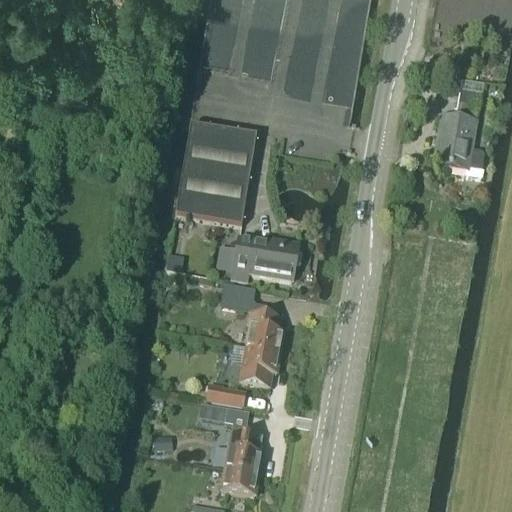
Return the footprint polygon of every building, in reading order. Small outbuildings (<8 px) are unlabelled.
[(461,0),(459,17),(491,22),(494,0),(461,0)] [(459,95),(455,119),(475,122),(479,99),(459,95)] [(433,168),(433,170),(467,175),(467,174),(481,176),(483,159),(480,156),(470,155),(475,127),(441,121),(436,152),(438,152),(436,169),(433,168)] [(190,130),(175,221),(241,232),(255,141),(190,130)] [(237,244),(231,284),(245,287),(246,280),(291,287),(297,250),(279,247),(279,251),(237,244)] [(409,265),(403,298),(450,307),(456,274),(453,273),(457,254),(441,251),(438,270),(409,265)] [(249,331),(245,353),(278,359),(282,337),(277,336),(279,322),(270,321),(271,312),(255,310),(253,306),(254,295),(222,290),(219,313),(249,318),(246,331),(249,331)] [(267,394),(270,379),(275,380),(278,359),(245,353),(242,374),(231,372),(228,387),(267,394)] [(396,412),(393,427),(396,428),(393,443),(426,449),(434,402),(421,400),(424,387),(407,384),(405,397),(401,396),(398,412),(396,412)] [(243,399),(222,395),(222,393),(208,391),(206,407),(241,413),(243,399)] [(199,410),(198,417),(205,419),(206,412),(199,410)] [(231,430),(228,454),(224,475),(257,481),(261,459),(257,458),(259,443),(241,440),(243,432),(245,432),(247,418),(226,415),(223,429),(231,430)] [(153,455),(172,454),(171,441),(153,442),(153,455)] [(253,502),(257,481),(224,475),(220,496),(253,502)]
